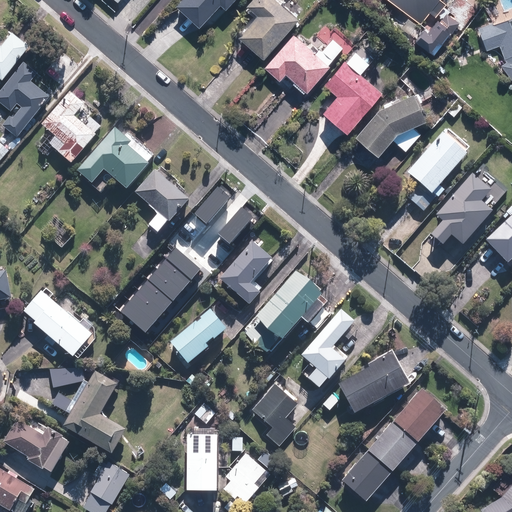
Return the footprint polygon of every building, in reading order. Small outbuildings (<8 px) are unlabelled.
[(232,0),(180,0),(172,9),(196,30),(217,7),(222,12),(232,0)] [(260,62),(295,23),(269,0),(250,0),(243,9),(254,18),(235,39),(260,62)] [(443,15),(445,16),(448,12),(435,3),(437,0),(382,0),(421,24),(429,12),(440,19),(443,15)] [(443,15),(440,19),(428,37),(416,29),(407,42),(426,56),(434,45),(437,46),(444,36),(447,38),(456,24),(445,16),(443,15)] [(511,17),(489,28),(501,57),(504,62),(499,67),(511,84),(511,17)] [(0,80),(26,47),(10,34),(0,46),(0,80)] [(324,67),(342,48),(331,38),(314,57),(291,36),(261,67),(277,82),(282,77),(302,95),(326,69),(324,67)] [(353,54),(344,65),(341,63),(321,86),(334,97),(318,116),(342,137),(379,95),(357,76),(366,65),(353,54)] [(0,126),(14,138),(47,97),(28,82),(36,73),(22,62),(0,89),(0,104),(9,111),(14,104),(20,108),(12,118),(8,116),(0,126)] [(82,107),(68,94),(39,127),(63,147),(55,156),(68,168),(94,138),(92,136),(99,128),(88,119),(81,127),(71,119),(82,107)] [(373,159),(390,141),(402,152),(418,135),(412,128),(421,124),(409,96),(378,111),(372,117),(351,139),(373,159)] [(463,104),(457,99),(446,112),(452,117),(463,104)] [(443,191),(437,186),(464,156),(461,154),(468,146),(447,127),(404,175),(416,185),(405,198),(422,213),(436,198),(443,191)] [(128,145),(112,131),(74,173),(89,186),(101,173),(123,193),(146,167),(125,149),(128,145)] [(186,203),(153,171),(132,194),(156,216),(145,227),(155,236),(186,203)] [(457,249),(489,214),(487,212),(498,200),(469,175),(432,218),(438,224),(426,238),(439,249),(447,240),(457,249)] [(194,213),(206,224),(230,197),(218,187),(194,213)] [(218,233),(230,244),(253,217),(241,207),(218,233)] [(511,212),(479,243),(503,268),(511,259),(511,212)] [(269,259),(249,242),(216,279),(245,305),(256,294),(246,285),(269,259)] [(176,247),(167,258),(191,279),(201,269),(176,247)] [(167,258),(157,269),(182,290),(191,279),(167,258)] [(157,269),(149,279),(173,300),(182,290),(157,269)] [(0,303),(9,302),(4,273),(0,274),(0,303)] [(317,297),(291,273),(249,319),(253,322),(241,335),(262,354),(274,341),(275,342),(295,320),(301,326),(318,307),(312,302),(317,297)] [(173,300),(149,279),(139,290),(164,311),(173,300)] [(164,311),(139,290),(130,300),(155,322),(164,311)] [(89,338),(39,294),(21,315),(32,325),(30,327),(68,361),(89,338)] [(155,322),(130,300),(120,311),(145,333),(155,322)] [(355,320),(341,308),(301,355),(310,362),(302,372),(319,386),(328,377),(329,378),(348,357),(334,345),(343,334),(349,339),(359,327),(354,322),(355,320)] [(222,330),(206,311),(196,319),(197,320),(193,324),(192,322),(166,344),(184,365),(204,349),(201,345),(208,340),(208,341),(222,330)] [(349,415),(403,386),(385,354),(364,366),(365,368),(332,386),(349,415)] [(82,381),(80,369),(48,370),(51,389),(82,381)] [(194,379),(183,369),(177,376),(189,386),(194,379)] [(114,385),(92,372),(86,383),(82,381),(71,399),(58,391),(49,406),(66,416),(60,427),(106,455),(121,430),(96,415),(114,385)] [(295,404),(273,384),(250,411),(270,429),(264,437),(276,448),(293,429),(281,419),(295,404)] [(414,442),(441,411),(418,391),(391,421),(414,442)] [(338,401),(331,394),(320,406),(327,412),(338,401)] [(215,414),(203,403),(192,414),(204,425),(215,414)] [(15,421),(0,443),(25,459),(23,462),(38,471),(39,468),(47,474),(66,445),(57,440),(58,438),(44,428),(39,436),(15,421)] [(387,473),(414,442),(391,421),(364,452),(387,473)] [(213,437),(183,436),(182,491),(212,492),(213,437)] [(240,438),(230,438),(229,452),(239,453),(240,438)] [(360,503),(387,473),(364,452),(337,483),(360,503)] [(267,476),(243,455),(223,477),(228,481),(220,490),(231,500),(234,497),(242,504),(267,476)] [(85,511),(105,511),(127,475),(106,463),(80,508),(85,511)] [(32,491),(0,471),(0,509),(4,511),(5,511),(13,500),(22,506),(32,491)] [(511,511),(511,482),(497,499),(475,511),(511,511)]
